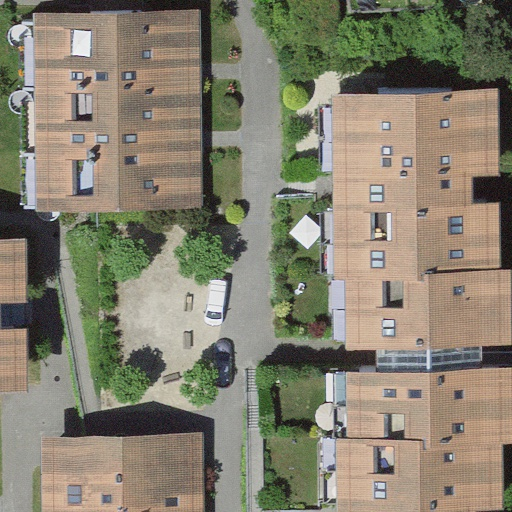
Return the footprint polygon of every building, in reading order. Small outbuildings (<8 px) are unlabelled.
[(200,23),(33,22),(32,212),(198,213),(200,23)] [(345,277),(346,346),(511,344),(511,317),(511,272),(496,272),(496,207),(469,207),(468,173),(497,172),(497,92),(333,94),(335,277),(345,277)] [(26,244),(0,244),(0,393),(28,393),(28,337),(2,337),(2,312),(27,312),(26,244)] [(472,511),(472,506),(501,505),(499,443),(510,443),(508,374),(348,378),(250,380),(252,511),(472,511)] [(208,511),(207,434),(48,434),(50,511),(208,511)]
